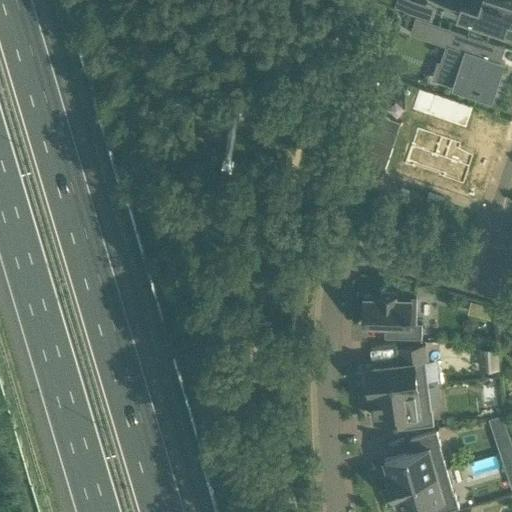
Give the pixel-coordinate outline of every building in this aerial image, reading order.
[(411,0),(394,0),(393,6),(408,11),(411,0)] [(461,1),(456,16),(464,18),(486,26),(504,32),(508,20),(511,21),(511,0),(470,0),(469,4),(465,3),(461,1)] [(425,37),(431,21),(415,16),(409,33),(411,33),(411,32),(425,37)] [(493,58),(498,44),(455,30),(449,45),(447,44),(441,64),(448,67),(444,79),(476,90),(475,92),(480,94),(492,98),(501,73),(498,72),(501,62),(504,63),(505,62),(497,59),(496,62),(492,61),(493,58)] [(474,106),(418,87),(410,109),(466,128),(474,106)] [(359,170),(382,178),(401,121),(378,113),(359,170)] [(475,148),(417,128),(404,164),(463,184),(475,148)] [(364,322),(385,322),(395,323),(395,336),(422,337),(422,322),(415,322),(416,296),(396,295),(396,292),(380,292),(380,295),(364,295),(364,322)] [(492,305),(482,302),(479,314),(489,316),(492,305)] [(370,391),(427,384),(424,359),(427,359),(425,344),(399,347),(400,360),(367,365),(370,391)] [(475,346),(476,354),(495,353),(495,344),(475,346)] [(427,384),(370,391),(371,391),(374,416),(405,413),(407,426),(434,423),(432,408),(430,408),(427,384)] [(505,426),(501,414),(490,418),(494,430),(505,426)] [(391,485),(446,468),(439,444),(441,444),(437,430),(411,437),(414,450),(385,459),(388,471),(387,472),(391,485)] [(470,462),(478,480),(505,468),(497,451),(470,462)] [(446,468),(391,485),(395,498),(396,497),(399,509),(429,500),(432,511),(437,511),(459,506),(455,491),(453,492),(446,468)]
